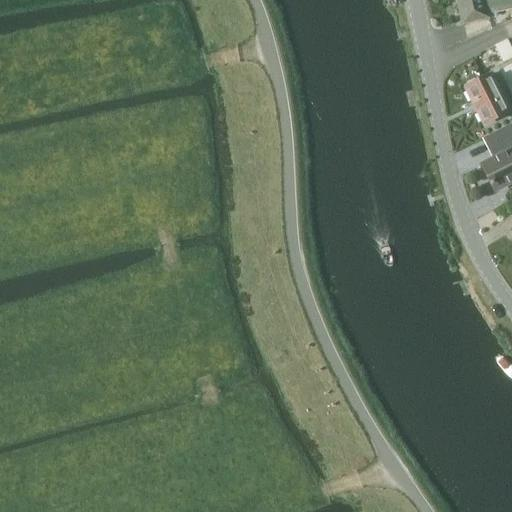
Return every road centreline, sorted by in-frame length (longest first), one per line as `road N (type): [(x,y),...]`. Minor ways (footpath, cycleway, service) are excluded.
road 1 (unclassified): [(422,511),(356,408),(304,289),(280,88),(254,0)]
road 2 (unclassified): [(511,305),(487,275),(449,176),(415,0)]
road 3 (track): [(103,81),(270,48)]
